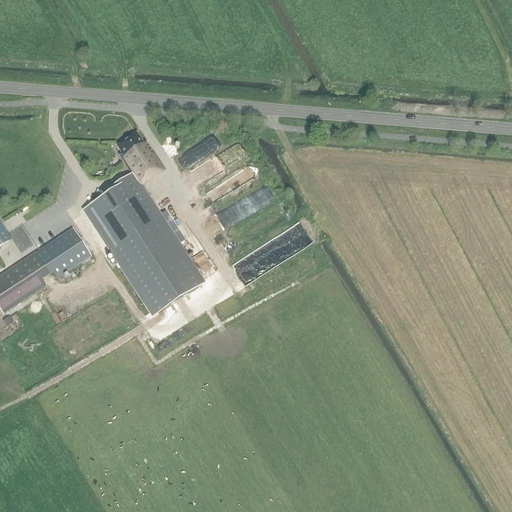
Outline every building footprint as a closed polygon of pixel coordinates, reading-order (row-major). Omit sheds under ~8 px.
[(153,317),(203,284),(140,187),(164,171),(145,142),(143,143),(137,133),(117,146),(123,156),(121,158),(132,175),(107,191),(109,194),(84,210),(153,317)] [(0,247),(9,242),(3,233),(5,231),(0,222),(0,247)] [(72,229),(39,251),(49,266),(45,269),(49,275),(50,276),(53,273),(57,279),(91,257),(72,229)] [(274,243),(248,258),(254,269),(261,265),(260,264),(274,257),(273,255),(279,252),(274,243)] [(41,280),(49,275),(35,254),(0,276),(0,309),(4,315),(46,287),(41,280)] [(13,323),(9,317),(2,322),(6,328),(13,323)]
